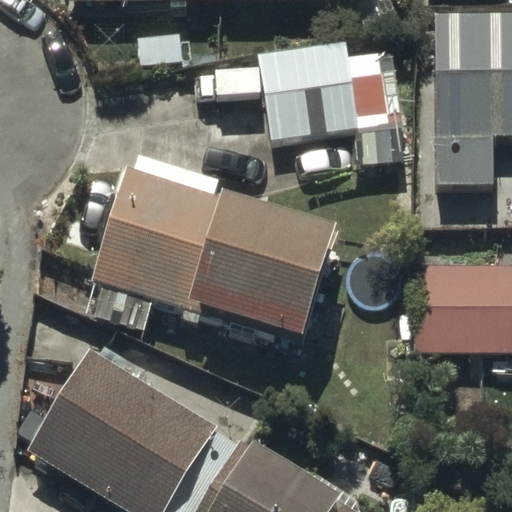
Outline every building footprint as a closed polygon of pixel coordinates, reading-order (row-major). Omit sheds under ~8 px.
[(73,0),(74,26),(367,23),(366,0),(73,0)] [(511,0),(419,0),(420,11),(502,10),(502,2),(511,1),(511,0)] [(511,36),(423,37),(425,215),(484,215),(483,164),(511,163),(511,36)] [(347,61),(251,80),(267,166),(364,147),(347,61)] [(333,260),(127,195),(90,313),(296,378),(333,260)] [(407,291),(405,384),(508,386),(510,294),(407,291)] [(250,487),(209,463),(213,455),(92,383),(31,485),(76,511),(302,511),(253,482),(250,487)]
